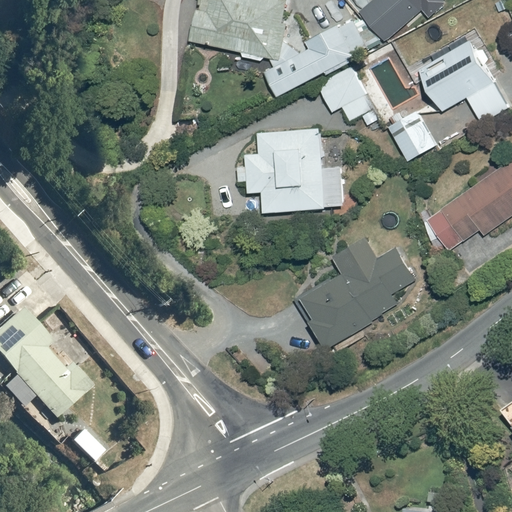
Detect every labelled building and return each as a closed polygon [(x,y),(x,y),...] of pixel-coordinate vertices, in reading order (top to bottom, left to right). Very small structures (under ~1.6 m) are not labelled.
[(200,8),(194,42),(244,53),(243,58),(266,63),(267,58),(275,60),(275,68),(268,71),(280,100),(328,74),(329,76),(380,43),(372,30),(362,36),(350,17),(315,39),(291,3),(274,0),(204,0),(203,8),(200,8)] [(375,0),(362,12),(387,41),(432,0),(375,0)] [(481,36),(420,70),(445,115),(472,100),(484,122),(511,106),(511,98),(491,62),(494,60),(481,36)] [(357,65),(320,84),(337,115),(346,110),(352,122),(366,115),(372,126),(385,119),(357,65)] [(418,110),(391,127),(411,159),(407,161),(416,175),(447,156),(418,110)] [(327,130),(261,131),(262,155),(249,155),(249,167),(242,168),(242,184),(251,183),(252,195),(267,195),(268,215),(331,212),(331,208),(349,207),(348,167),(328,167),(327,130)] [(480,187),(430,220),(453,253),(485,232),(488,236),(511,219),(511,159),(504,165),(502,162),(475,180),(480,187)] [(347,277),(307,301),(317,318),(314,320),(333,352),(403,310),(396,298),(422,282),(399,244),(375,259),(364,241),(335,258),(347,277)] [(23,307),(0,328),(0,356),(55,422),(100,385),(87,369),(80,375),(23,307)]
